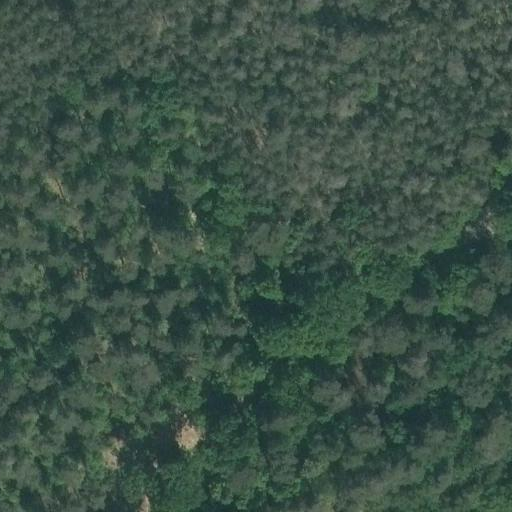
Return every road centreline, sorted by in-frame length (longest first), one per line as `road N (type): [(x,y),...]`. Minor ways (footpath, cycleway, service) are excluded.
road 1 (track): [(299,345),(248,401),(197,511)]
road 2 (track): [(319,324),(455,242)]
